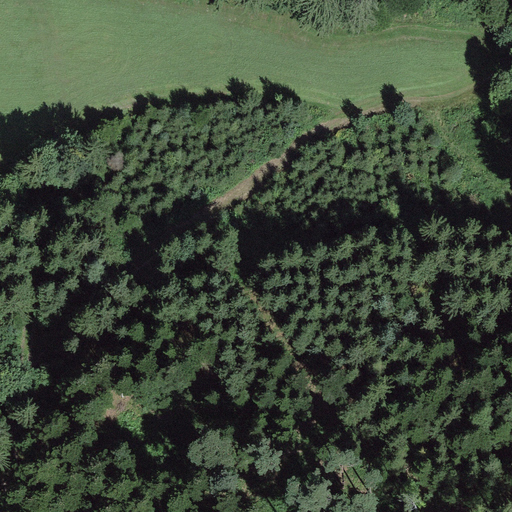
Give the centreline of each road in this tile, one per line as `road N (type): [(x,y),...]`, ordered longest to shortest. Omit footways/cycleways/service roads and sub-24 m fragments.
road 1 (track): [(21,376),(127,275),(341,119),(511,54)]
road 2 (track): [(0,499),(29,311),(61,191),(66,96),(53,0)]
